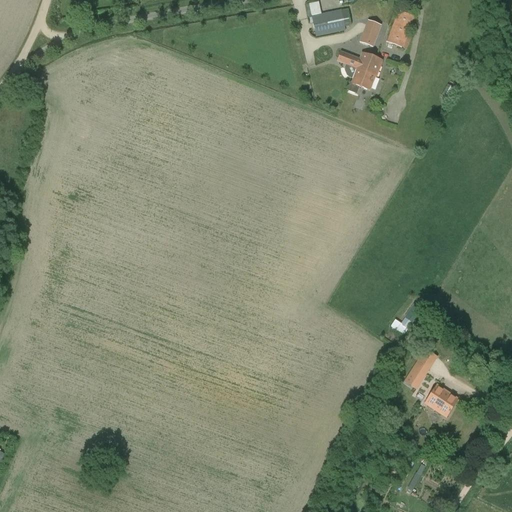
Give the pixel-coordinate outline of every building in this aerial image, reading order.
[(341,11),(311,17),(315,37),(345,30),(341,11)] [(415,18),(398,11),(386,43),(402,49),(415,18)] [(373,48),(381,26),(367,21),(359,44),(373,48)] [(355,70),(356,70),(364,73),(366,68),(370,70),(375,58),(356,51),(354,57),(340,52),(337,62),(355,69),(355,70)] [(356,70),(351,83),(349,82),(346,91),(357,95),(359,87),(369,91),(374,78),(376,78),(382,61),(375,58),(370,70),(366,68),(364,73),(356,70)] [(401,324),(396,321),(390,328),(399,334),(402,328),(408,332),(423,308),(414,303),(401,324)] [(422,382),(429,370),(416,362),(403,382),(410,387),(416,378),(422,382)] [(446,418),(458,400),(437,386),(424,404),(446,418)]
